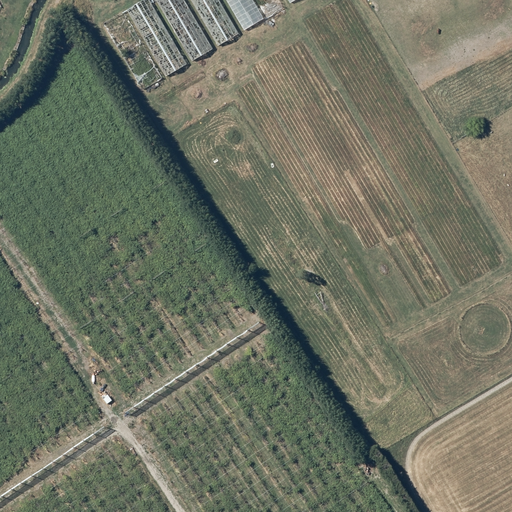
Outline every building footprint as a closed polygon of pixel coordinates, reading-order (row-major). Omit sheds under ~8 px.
[(156,1),(155,0),(143,0),(126,10),(166,77),(189,63),(153,3),(156,1)] [(155,0),(156,1),(192,61),(195,60),(214,48),(184,0),(155,0)] [(217,46),(189,0),(184,0),(214,48),(215,48),(217,46)] [(189,0),(217,46),(218,46),(240,32),(221,0),(189,0)] [(153,3),(189,63),(192,61),(156,1),(153,3)] [(104,24),(143,90),(166,77),(126,10),(104,24)]
